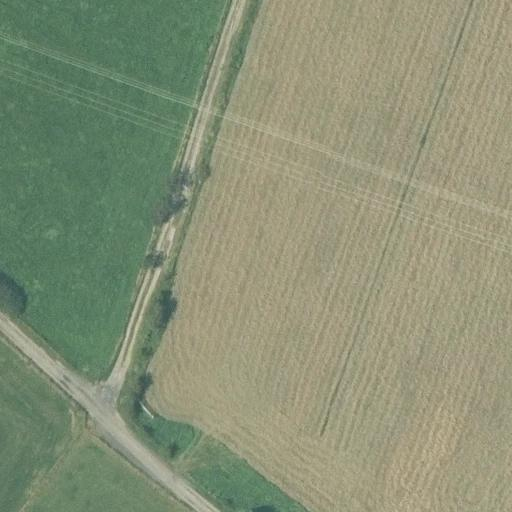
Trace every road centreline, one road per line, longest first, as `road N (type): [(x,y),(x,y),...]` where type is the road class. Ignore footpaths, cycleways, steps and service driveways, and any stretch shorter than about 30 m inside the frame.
road 1 (track): [(103,417),(245,0)]
road 2 (unclassified): [(0,326),(210,511)]
